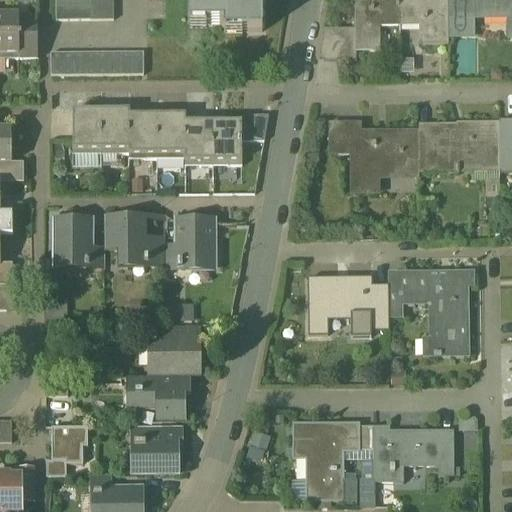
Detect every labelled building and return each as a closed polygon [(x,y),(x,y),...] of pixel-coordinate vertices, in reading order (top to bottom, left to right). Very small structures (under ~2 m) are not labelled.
[(113,0),(90,0),(91,2),(91,11),(113,11),(113,0)] [(188,0),(189,28),(225,28),(225,35),(263,34),(262,0),(188,0)] [(355,0),(356,32),(356,53),(379,53),(379,30),(399,29),(399,21),(398,0),(355,0)] [(398,0),(399,21),(422,21),(422,23),(424,23),(425,44),(448,44),(448,39),(447,0),(398,0)] [(473,0),(447,0),(448,39),(463,38),(463,20),(473,20),(473,0)] [(511,0),(483,0),(484,20),(511,19),(511,0)] [(91,11),(91,2),(57,3),(57,23),(91,22),(91,11)] [(113,11),(91,11),(91,22),(113,22),(113,11)] [(19,17),(0,17),(0,62),(20,62),(19,18),(19,17)] [(38,18),(19,18),(20,62),(38,62),(38,18)] [(339,32),(324,33),(319,65),(339,64),(339,32)] [(356,32),(339,32),(339,64),(356,64),(356,53),(356,32)] [(143,54),(51,54),(51,77),(143,77),(143,54)] [(101,113),(73,113),(73,158),(102,157),(101,113)] [(129,113),(101,113),(102,157),(130,157),(129,118),(129,113)] [(269,117),(242,117),(242,124),(242,145),(264,144),(269,117)] [(157,118),(129,118),(130,157),(130,162),(158,162),(157,118)] [(185,118),(157,118),(158,162),(186,162),(185,124),(185,118)] [(213,124),(185,124),(186,162),(186,170),(214,169),(213,124)] [(242,124),(213,124),(214,169),(242,169),(242,145),(242,124)] [(511,125),(499,125),(499,169),(499,176),(511,175),(511,125)] [(464,130),(431,130),(431,148),(431,177),(434,177),(434,174),(455,174),(455,177),(458,177),(459,169),(499,169),(499,127),(464,127),(464,130)] [(352,128),(332,129),(332,156),(352,156),(352,128)] [(419,136),(357,137),(357,128),(352,128),(352,156),(352,194),(377,194),(377,182),(419,182),(419,177),(419,148),(419,136)] [(12,131),(0,131),(0,185),(25,185),(24,166),(13,166),(12,131)] [(431,148),(419,148),(419,177),(431,177),(431,148)] [(0,237),(0,238),(13,238),(12,218),(0,219),(0,200),(0,237)] [(212,224),(194,224),(194,227),(179,227),(179,251),(164,251),(164,269),(164,272),(212,272),(212,224)] [(88,226),(75,226),(75,225),(57,225),(57,264),(85,264),(85,269),(104,269),(104,251),(88,251),(88,226)] [(146,225),(104,225),(104,250),(117,250),(118,264),(143,264),(143,269),(164,269),(164,251),(164,241),(146,241),(146,225)] [(0,237),(0,289),(8,290),(13,290),(13,269),(0,269),(0,238),(0,237)] [(480,282),(388,283),(388,298),(389,323),(403,323),(403,311),(436,311),(437,362),(481,362),(480,282)] [(373,298),(373,283),(350,283),(350,288),(338,288),(338,283),(308,284),(309,341),(328,341),(328,320),(372,319),(372,336),(389,336),(389,323),(388,298),(373,298)] [(21,313),(21,290),(13,290),(8,290),(8,314),(21,313)] [(194,324),(194,307),(170,306),(170,324),(194,324)] [(67,319),(67,307),(45,308),(45,319),(67,319)] [(67,319),(45,319),(45,342),(68,342),(67,319)] [(198,347),(174,347),(173,330),(153,330),(153,350),(159,350),(159,376),(199,376),(198,347)] [(200,330),(173,330),(174,347),(198,347),(201,347),(200,330)] [(68,353),(68,342),(45,342),(45,354),(68,353)] [(68,365),(68,353),(45,354),(45,365),(68,365)] [(68,377),(68,365),(45,365),(45,377),(68,377)] [(68,377),(45,377),(45,389),(68,388),(68,377)] [(192,380),(127,380),(127,398),(139,398),(139,415),(157,415),(157,423),(185,422),(185,397),(192,397),(192,380)] [(68,388),(45,389),(45,400),(68,400),(68,388)] [(12,424),(1,424),(1,446),(12,446),(12,424)] [(342,427),(293,427),(292,463),(306,463),(306,506),(344,506),(344,484),(344,456),(360,456),(360,454),(360,430),(359,427),(357,427),(357,430),(343,430),(342,427)] [(87,430),(51,431),(51,466),(82,466),(82,449),(87,449),(87,430)] [(162,430),(133,430),(134,446),(133,446),(132,450),(141,449),(141,476),(177,476),(177,460),(171,460),(171,448),(170,447),(162,447),(162,430)] [(183,430),(162,430),(162,447),(170,447),(171,448),(183,448),(183,430)] [(374,431),(373,430),(360,430),(360,454),(374,454),(374,431)] [(389,431),(374,431),(374,454),(374,486),(395,486),(395,472),(389,472),(390,435),(389,431)] [(253,435),(250,450),(267,454),(270,439),(253,435)] [(453,435),(390,435),(389,472),(395,472),(438,472),(438,481),(453,481),(453,435)] [(0,511),(21,511),(21,504),(35,504),(35,472),(20,472),(20,480),(9,480),(9,478),(0,478),(0,511)] [(139,493),(112,493),(112,480),(94,480),(94,499),(98,499),(98,511),(141,511),(142,508),(140,508),(139,493)] [(357,506),(357,484),(344,484),(344,506),(357,506)]
